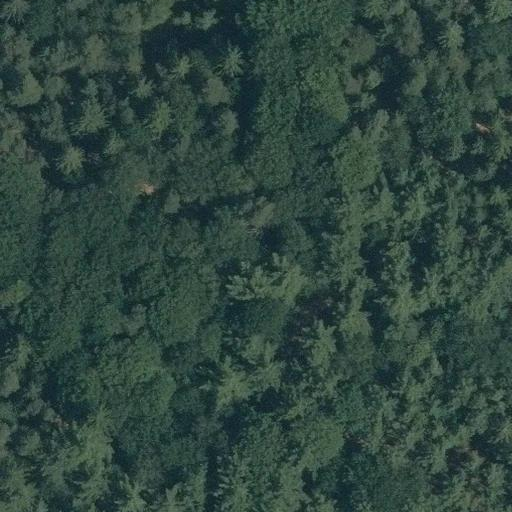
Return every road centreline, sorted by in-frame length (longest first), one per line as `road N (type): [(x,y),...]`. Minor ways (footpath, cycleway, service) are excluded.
road 1 (track): [(98,442),(165,342),(250,258),(511,109)]
road 2 (track): [(90,511),(98,442),(59,322),(0,235)]
road 3 (track): [(283,237),(308,3)]
road 4 (track): [(22,259),(113,276),(250,258)]
